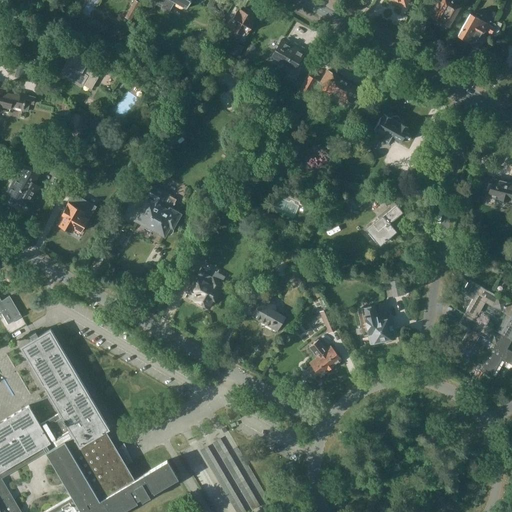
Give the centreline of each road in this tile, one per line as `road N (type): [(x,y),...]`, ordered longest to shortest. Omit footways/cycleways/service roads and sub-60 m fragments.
road 1 (residential): [(326,437),(0,243)]
road 2 (unclassified): [(421,388),(473,97)]
road 3 (tertiary): [(473,97),(295,0)]
